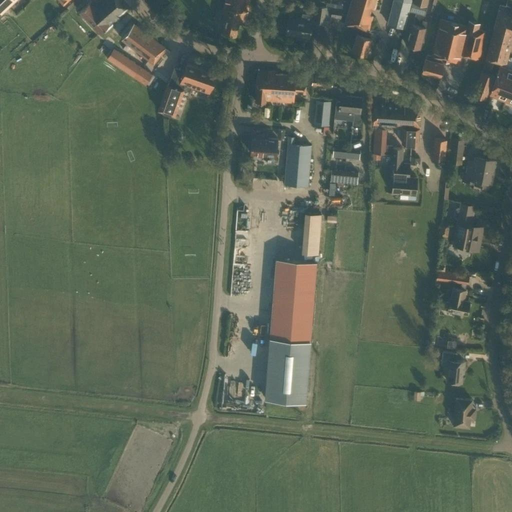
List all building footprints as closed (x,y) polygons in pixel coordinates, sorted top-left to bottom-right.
[(0,0),(0,12),(1,14),(15,0),(0,0)] [(109,24),(128,8),(120,0),(99,0),(95,4),(92,0),(79,12),(100,33),(109,24)] [(250,0),(224,0),(223,8),(225,8),(224,15),(225,15),(221,32),(236,36),(239,22),(242,22),(244,13),(247,13),(250,0)] [(375,10),(377,0),(351,0),(344,24),(359,29),(357,33),(352,50),(366,55),(371,38),(367,36),(369,31),(373,15),(370,14),(371,9),(375,10)] [(393,0),(388,23),(404,27),(411,1),(411,0),(393,0)] [(413,0),(413,1),(410,10),(416,12),(413,23),(412,23),(406,44),(420,48),(427,21),(422,20),(424,14),(427,0),(413,0)] [(324,23),(327,6),(317,5),(315,21),(324,23)] [(342,8),(332,7),(330,17),(340,19),(342,8)] [(494,26),(486,56),(493,58),(499,60),(505,62),(511,39),(511,14),(501,11),(499,10),(494,26)] [(302,13),(301,19),(288,17),(285,34),(309,37),(313,14),(302,13)] [(460,63),(462,54),(479,59),(486,31),(479,29),(480,23),(468,19),(467,26),(440,19),(431,55),(427,54),(426,58),(425,58),(422,72),(439,76),(443,62),(441,62),(442,58),(460,63)] [(165,47),(133,23),(121,39),(153,63),(165,47)] [(145,84),(152,74),(114,48),(107,59),(145,84)] [(486,57),(483,66),(490,68),(493,58),(486,56),(486,57)] [(186,62),(184,70),(174,66),(168,84),(167,83),(158,110),(175,117),(184,90),(186,91),(190,89),(191,86),(208,92),(215,72),(186,62)] [(511,69),(500,65),(489,95),(511,103),(511,69)] [(271,105),(271,100),(272,87),(267,87),(268,71),(257,70),(256,90),(256,91),(256,101),(265,102),(265,104),(271,105)] [(280,101),(282,73),(275,73),(275,71),(268,70),(268,71),(267,87),(272,87),(271,100),(280,101)] [(482,71),(473,94),(485,98),(489,88),(493,75),(482,71)] [(294,92),(295,73),(295,72),(288,72),(288,74),(282,73),(280,101),(293,102),(294,92)] [(295,73),(294,92),(305,93),(307,74),(295,73)] [(332,85),(332,76),(312,74),(312,83),(332,85)] [(336,101),(334,118),(353,120),(353,124),(359,124),(360,112),(362,97),(340,94),(339,101),(336,101)] [(374,125),(372,153),(385,153),(390,154),(391,146),(393,146),(392,144),(386,144),(387,128),(387,125),(403,126),(402,135),(402,143),(417,144),(418,130),(416,130),(416,127),(420,127),(421,103),(398,101),(398,98),(375,96),(373,124),(374,125)] [(328,125),(330,101),(316,99),(314,124),(328,125)] [(252,138),(250,153),(267,154),(266,163),(276,164),(277,152),(275,152),(277,137),(269,137),(269,139),(264,139),(265,134),(256,134),(255,138),(252,138)] [(288,136),(284,184),(308,186),(311,144),(294,143),(294,136),(288,136)] [(444,159),(446,139),(434,138),(432,158),(444,159)] [(452,138),(450,152),(462,154),(463,139),(452,138)] [(390,154),(390,167),(394,167),(392,193),(400,194),(400,198),(415,199),(416,193),(417,177),(408,176),(409,163),(402,163),(403,147),(393,146),(391,146),(390,154)] [(359,158),(359,149),(334,147),(333,156),(359,158)] [(464,173),(462,180),(474,182),(474,181),(490,184),(490,181),(493,168),(489,167),(491,160),(476,157),(475,161),(469,160),(466,173),(464,173)] [(357,183),(357,171),(331,169),(330,181),(357,183)] [(457,225),(454,243),(464,245),(478,248),(481,229),(482,227),(475,225),(470,224),(473,208),(461,205),(460,208),(458,207),(455,209),(454,215),(456,218),(458,218),(457,225)] [(302,252),(318,254),(321,213),(305,212),(302,252)] [(441,223),(439,236),(447,238),(449,224),(441,223)] [(270,338),(265,398),(305,401),(310,341),(316,261),(276,258),(270,338)] [(447,272),(446,280),(458,281),(459,273),(449,272),(447,272)] [(447,311),(467,314),(469,301),(464,300),(466,290),(453,287),(451,297),(450,297),(447,311)] [(464,369),(465,361),(456,360),(457,352),(442,351),(441,363),(448,363),(447,380),(462,382),(463,369),(464,369)] [(414,391),(413,399),(420,400),(421,392),(414,391)] [(472,399),(456,398),(453,425),(469,427),(470,419),(474,419),(475,408),(471,407),(472,399)]
